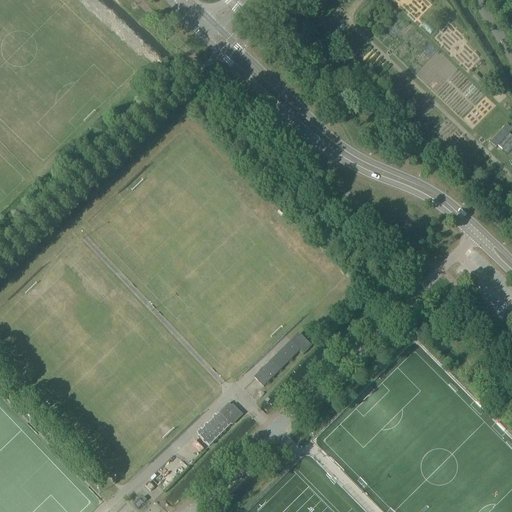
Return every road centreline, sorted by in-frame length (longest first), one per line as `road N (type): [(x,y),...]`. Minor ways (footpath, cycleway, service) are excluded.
road 1 (secondary): [(205,35),(318,145),(347,167),(441,209),(511,275)]
road 2 (secondary): [(511,262),(440,195),(340,147),(213,27)]
road 3 (track): [(359,0),(329,31),(511,203)]
